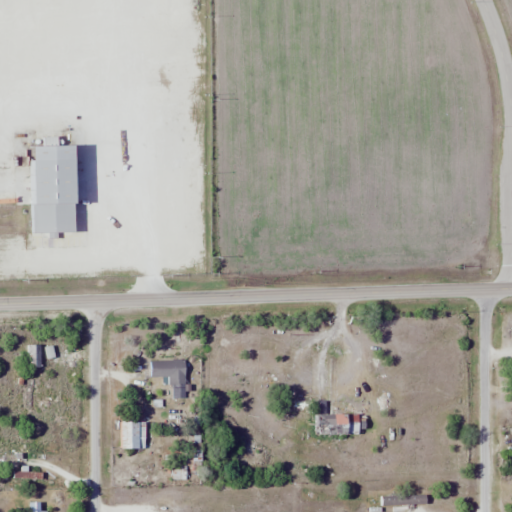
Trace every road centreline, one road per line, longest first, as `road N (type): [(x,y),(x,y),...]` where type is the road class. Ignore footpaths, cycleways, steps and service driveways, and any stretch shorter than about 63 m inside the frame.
road 1 (tertiary): [(511,288),(0,303)]
road 2 (residential): [(484,511),(484,289)]
road 3 (residential): [(93,301),(93,511)]
